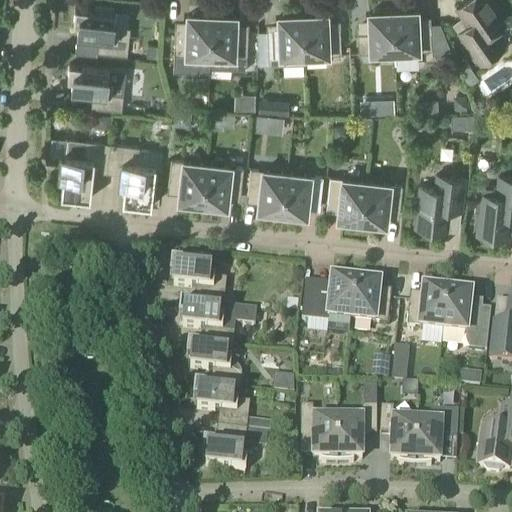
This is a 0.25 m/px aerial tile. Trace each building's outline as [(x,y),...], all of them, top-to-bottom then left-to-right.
[(460,37),(467,46),(464,49),(474,63),(477,61),(480,65),(503,48),(493,33),(505,24),(496,10),(498,8),(492,0),(468,0),(455,9),(470,30),(460,37)] [(112,13),(113,7),(96,5),(96,11),(75,9),(73,25),(78,25),(77,35),(99,37),(97,53),(126,56),(130,29),(113,27),(115,13),(112,13)] [(133,20),(134,9),(117,7),(116,19),(133,20)] [(394,52),(394,53),(394,66),(413,65),(416,62),(418,58),(418,55),(419,51),(431,51),(430,25),(417,25),(417,11),(411,12),(411,7),(393,8),(394,52)] [(358,54),(394,53),(394,52),(393,8),(374,8),(374,13),(369,13),(369,27),(357,28),(358,54)] [(209,74),(212,12),(194,11),(194,15),(188,15),(187,29),(175,29),(174,55),(172,72),(209,74)] [(268,66),(305,64),(302,11),(284,12),(284,17),(278,17),(279,31),(267,32),(268,66)] [(305,56),(341,55),(339,29),(327,29),(326,15),(321,15),(321,11),(302,11),(305,64),(305,56)] [(212,12),(209,74),(210,70),(246,71),(248,32),(235,31),(236,17),(230,17),(230,12),(212,12)] [(157,46),(147,45),(146,57),(156,58),(157,46)] [(462,72),(469,67),(465,57),(459,62),(462,72)] [(108,82),(109,69),(69,64),(67,80),(72,81),(71,90),(93,93),(91,108),(121,111),(123,95),(111,94),(112,83),(108,82)] [(467,88),(479,80),(469,67),(462,72),(467,88)] [(127,96),(146,97),(147,71),(128,70),(127,96)] [(466,96),(453,97),(453,110),(467,109),(466,96)] [(259,99),(259,113),(273,114),(274,100),(259,99)] [(360,102),(360,116),(393,115),(393,100),(360,102)] [(176,110),(174,125),(188,126),(189,111),(176,110)] [(213,124),(213,128),(223,129),(223,125),(224,113),(214,112),(213,124)] [(97,114),(95,128),(109,129),(110,116),(97,114)] [(253,114),(252,130),(267,132),(269,116),(253,114)] [(424,120),(419,120),(416,123),(416,127),(419,131),(424,131),(427,127),(427,123),(424,120)] [(335,127),(333,137),(340,138),(344,135),(345,128),(335,127)] [(106,173),(110,144),(84,141),(83,158),(60,156),(58,177),(63,177),(61,196),(90,199),(93,171),(106,173)] [(137,164),(139,147),(110,144),(106,173),(120,174),(119,183),(124,184),(122,203),(151,206),(155,166),(137,164)] [(202,209),(207,164),(171,160),(168,186),(180,188),(179,202),(184,202),(184,207),(202,209)] [(240,194),(243,168),(207,164),(202,209),(220,211),(221,206),(226,207),(228,193),(240,194)] [(281,218),(286,173),(250,169),(247,195),(260,196),(258,210),(264,211),(263,216),(281,218)] [(320,203),(323,177),(286,173),(281,218),(300,220),(300,215),(306,216),(307,202),(320,203)] [(462,207),(465,178),(436,175),(434,189),(419,187),(414,227),(447,231),(450,205),(462,207)] [(508,238),(511,212),(511,178),(498,177),(497,190),(477,187),(474,211),(478,212),(476,234),(508,238)] [(361,226),(366,182),(330,178),(327,204),(339,205),(338,219),(343,220),(343,224),(361,226)] [(399,212),(402,186),(366,182),(361,226),(379,228),(380,224),(385,225),(387,211),(399,212)] [(220,307),(223,307),(226,281),(209,279),(211,265),(208,265),(209,259),(192,257),(192,263),(171,261),(169,277),(174,277),(172,287),(195,289),(193,304),(220,307)] [(327,319),(351,321),(356,277),(338,275),(337,279),(331,279),(331,284),(330,293),(318,291),(304,290),(301,320),(308,321),(327,323),(327,319)] [(387,325),(390,299),(378,298),(379,284),(373,283),(374,279),(356,277),(351,321),(387,325)] [(442,332),(447,287),(429,285),(429,290),(423,289),(421,303),(409,302),(406,328),(442,332)] [(447,287),(442,332),(464,334),(468,350),(485,352),(490,311),(481,310),(469,308),(470,302),(471,294),(465,294),(465,289),(447,287)] [(227,348),(232,348),(234,326),(255,328),(257,311),(223,307),(220,307),(193,304),(180,302),(178,318),(182,319),(181,328),(204,331),(202,345),(227,348)] [(511,302),(508,302),(505,328),(493,327),(489,360),(511,362),(511,302)] [(298,304),(287,303),(286,313),(297,314),(298,304)] [(227,348),(202,345),(187,343),(185,359),(190,360),(189,369),(212,372),(210,386),(234,389),(240,390),(241,374),(231,362),(226,361),(227,348)] [(370,379),(387,381),(390,360),(372,358),(372,364),(370,379)] [(405,382),(407,366),(392,364),(390,381),(405,382)] [(331,370),(330,381),(343,381),(343,371),(331,370)] [(282,392),(293,393),(293,378),(283,377),(282,392)] [(234,389),(210,386),(194,384),(192,400),(197,401),(196,410),(218,413),(217,428),(246,431),(246,430),(247,422),(249,404),(233,402),(234,389)] [(417,397),(417,384),(402,384),(402,397),(417,397)] [(337,465),(337,420),(312,420),(312,408),(300,408),(300,434),(312,434),(312,460),(320,460),(320,463),(325,464),(337,465)] [(376,434),(376,408),(361,408),(361,420),(337,420),(337,465),(348,464),(353,464),(353,460),(361,460),(362,434),(376,434)] [(414,467),(416,422),(392,421),(393,409),(380,408),(379,434),(391,435),(390,461),(398,462),(398,465),(403,466),(414,467)] [(511,410),(500,409),(498,428),(482,426),(477,466),(483,467),(487,471),(498,473),(502,469),(509,470),(511,448),(511,410)] [(416,422),(414,467),(425,467),(430,467),(430,463),(439,464),(440,438),(456,438),(458,412),(441,411),(433,411),(430,415),(429,423),(416,422)] [(268,424),(247,422),(246,430),(267,432),(268,424)] [(245,446),(246,431),(217,428),(215,443),(203,441),(201,458),(206,458),(205,467),(245,472),(246,460),(241,459),(243,446),(245,446)]
